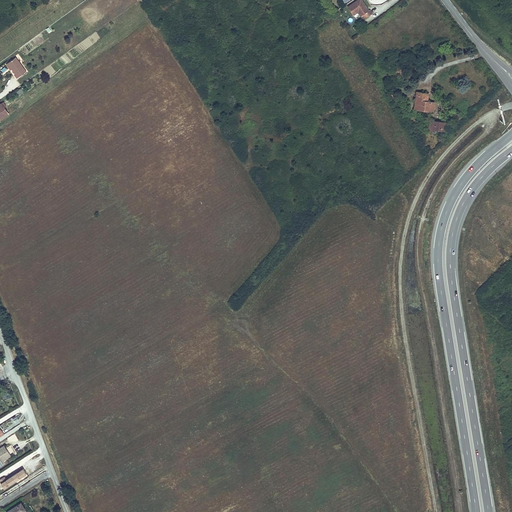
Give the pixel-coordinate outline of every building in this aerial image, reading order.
[(367,11),(364,7),(366,6),(362,0),(358,0),(348,6),(353,15),(358,12),(361,16),(362,15),(364,19),(371,14),(369,10),(367,11)] [(373,13),(367,5),(366,6),(364,7),(367,11),(369,10),(371,14),(373,13)] [(16,57),(8,63),(12,69),(16,74),(15,75),(17,78),(27,71),(16,57)] [(434,112),(435,103),(426,102),(423,101),(425,94),(416,92),(413,109),(434,112)] [(444,131),(446,123),(432,121),(433,119),(430,119),(428,132),(432,133),(433,129),(436,130),(442,131),(444,131)] [(0,465),(8,461),(6,458),(11,454),(8,449),(2,453),(0,449),(0,465)] [(0,478),(5,486),(27,472),(24,467),(7,478),(5,475),(0,478)] [(20,511),(26,509),(21,502),(7,511),(8,511),(20,511)]
